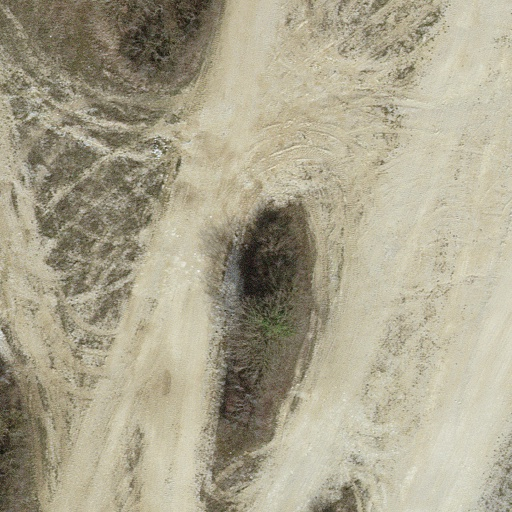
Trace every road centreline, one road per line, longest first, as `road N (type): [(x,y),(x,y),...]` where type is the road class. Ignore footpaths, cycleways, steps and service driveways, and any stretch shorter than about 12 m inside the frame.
road 1 (track): [(491,0),(344,362),(268,511)]
road 2 (track): [(240,126),(122,371),(76,511)]
road 3 (track): [(483,0),(240,126),(256,0)]
road 4 (track): [(82,511),(0,173)]
road 5 (track): [(0,122),(240,126)]
road 6 (track): [(511,328),(430,511)]
